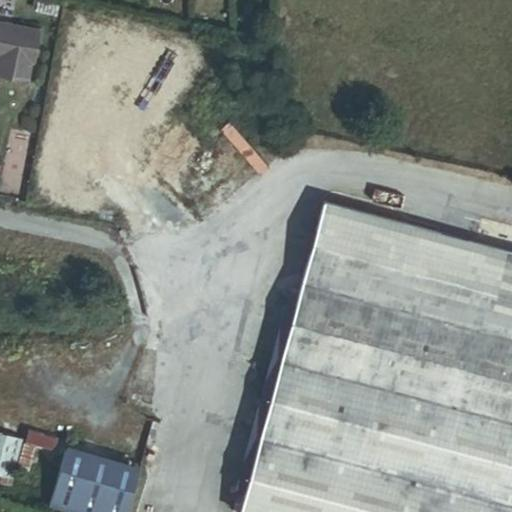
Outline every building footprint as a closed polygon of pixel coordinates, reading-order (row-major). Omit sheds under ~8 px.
[(67,2),(57,0),(52,0),(50,14),(65,17),(67,2)] [(0,50),(1,51),(0,57),(0,70),(28,76),(31,61),(34,61),(40,28),(0,21),(0,50)] [(511,511),(511,237),(299,197),(238,511),(511,511)] [(24,439),(0,432),(0,433),(0,482),(10,486),(24,439)] [(124,511),(138,468),(68,448),(53,500),(93,511),(124,511)]
